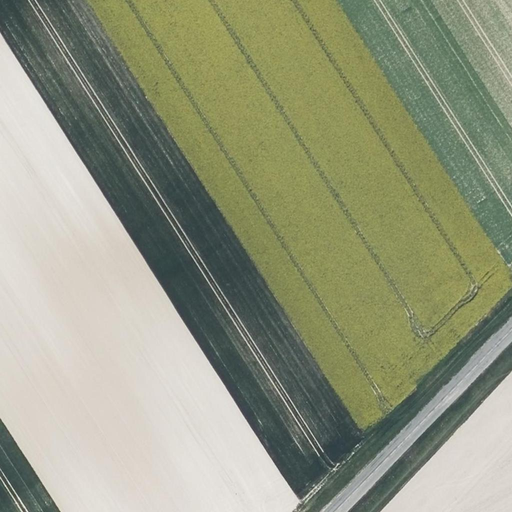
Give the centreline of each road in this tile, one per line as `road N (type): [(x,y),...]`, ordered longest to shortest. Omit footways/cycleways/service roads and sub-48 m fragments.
road 1 (track): [(511,303),(310,511)]
road 2 (tertiary): [(341,511),(511,335)]
road 3 (track): [(511,376),(376,511)]
